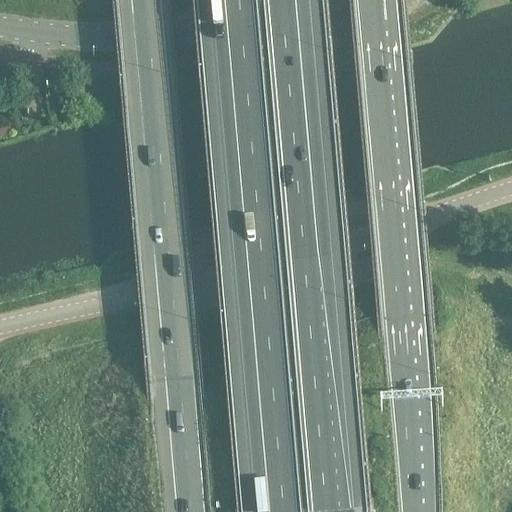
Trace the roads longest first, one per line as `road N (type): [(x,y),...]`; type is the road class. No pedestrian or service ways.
road 1 (tertiary): [(0,329),(281,261),(511,191)]
road 2 (motorway): [(144,0),(190,511)]
road 3 (motorway): [(331,511),(287,0)]
road 4 (motorway): [(413,511),(369,0)]
road 5 (motorway): [(235,0),(275,511)]
road 6 (secondary): [(0,32),(112,40),(261,18),(319,0)]
